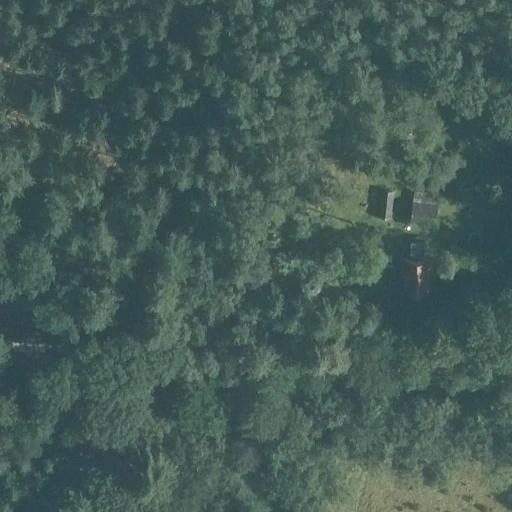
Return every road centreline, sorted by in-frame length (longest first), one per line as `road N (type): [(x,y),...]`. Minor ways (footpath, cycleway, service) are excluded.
road 1 (track): [(511,382),(0,356)]
road 2 (track): [(0,217),(106,316),(139,324),(216,321),(234,329),(245,346),(242,369)]
road 3 (track): [(295,371),(294,399),(233,420),(66,511)]
